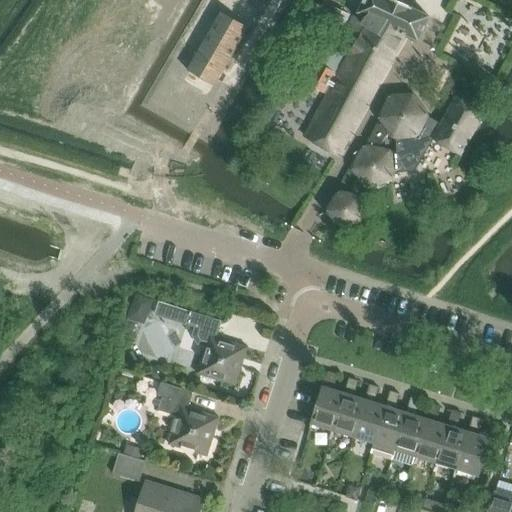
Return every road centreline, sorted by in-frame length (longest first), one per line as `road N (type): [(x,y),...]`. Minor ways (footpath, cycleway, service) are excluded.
road 1 (unknown): [(0,149),(186,207),(203,237)]
road 2 (unclassified): [(243,511),(306,318),(321,298)]
road 3 (unclassified): [(511,360),(321,298)]
road 4 (residential): [(152,223),(299,267),(321,298)]
